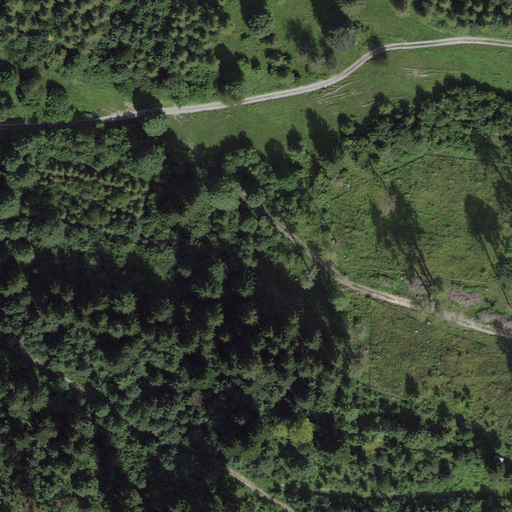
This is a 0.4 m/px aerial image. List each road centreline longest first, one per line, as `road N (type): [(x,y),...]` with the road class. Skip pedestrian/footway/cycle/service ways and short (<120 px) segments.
road 1 (track): [(0,128),(324,85),(376,50),(463,39),(511,43)]
road 2 (track): [(287,511),(219,464),(119,417),(0,342)]
